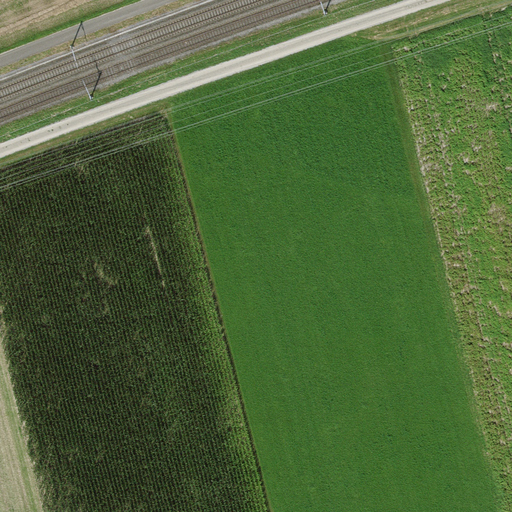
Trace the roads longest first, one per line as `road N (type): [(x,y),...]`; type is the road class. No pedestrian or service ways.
road 1 (track): [(429,0),(0,140)]
road 2 (track): [(118,0),(0,44)]
